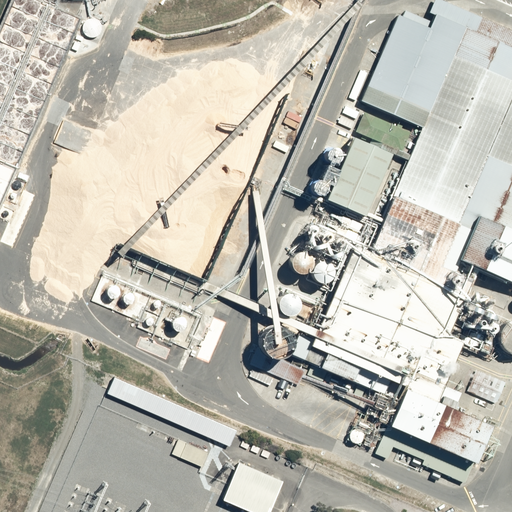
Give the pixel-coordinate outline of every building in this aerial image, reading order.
[(9,0),(0,22),(0,200),(77,19),(33,0),(9,0)] [(429,0),(420,22),(392,11),(355,101),(409,123),(318,344),(422,387),(472,267),(511,283),(511,26),(447,0),(429,0)] [(99,32),(99,30),(99,27),(98,24),(96,22),(93,20),(90,20),(88,20),(85,21),(83,23),(81,26),(81,29),(81,32),(82,34),(84,36),(87,38),(90,38),(93,38),(95,37),(97,35),(99,32)] [(401,126),(356,108),(348,127),(393,146),(401,126)] [(384,151),(347,136),(321,198),(359,214),(384,151)] [(511,355),(511,319),(510,320),(505,322),(501,326),(498,331),(497,337),(497,343),(500,348),(504,352),(509,355),(511,355)] [(496,375),(464,362),(454,385),(486,398),(496,375)] [(240,429),(117,376),(109,394),(232,447),(240,429)] [(487,422),(399,386),(383,426),(471,462),(487,422)] [(212,448),(178,434),(170,452),(204,466),(212,448)] [(263,470),(242,462),(226,500),(256,511),(270,511),(278,494),(257,485),(263,470)]
